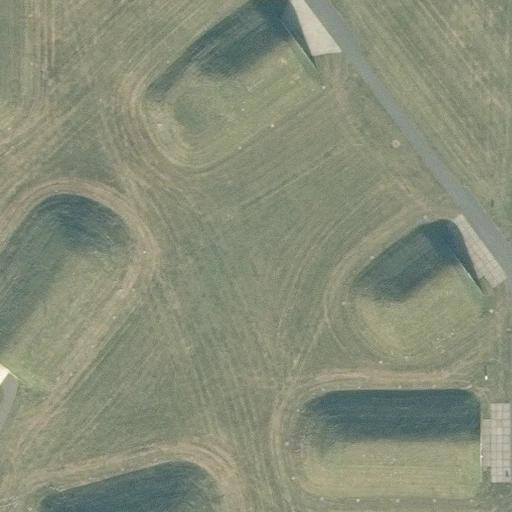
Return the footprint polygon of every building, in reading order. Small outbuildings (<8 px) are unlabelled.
[(280,19),(279,18),(205,74),(234,112),(308,57),(301,48),(287,28),(280,19)] [(0,364),(10,372),(20,379),(103,264),(64,236),(0,324),(0,364)] [(452,252),(445,241),(372,295),(401,334),(473,280),(468,273),(466,269),(456,256),(452,252)] [(0,385),(10,372),(0,364),(0,385)] [(481,430),(481,419),(338,421),(338,469),(482,467),(482,454),(482,452),(481,435),(481,430)] [(182,511),(179,498),(127,511),(182,511)]
